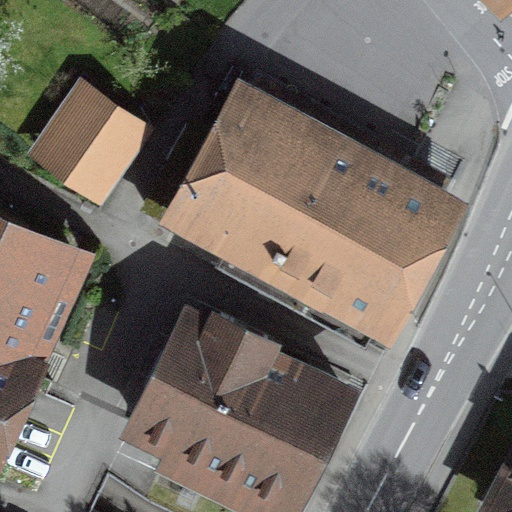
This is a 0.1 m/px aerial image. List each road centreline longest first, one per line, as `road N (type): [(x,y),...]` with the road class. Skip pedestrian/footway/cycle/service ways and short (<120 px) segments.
road 1 (unknown): [(433,383),(0,172)]
road 2 (primary): [(364,511),(511,212)]
